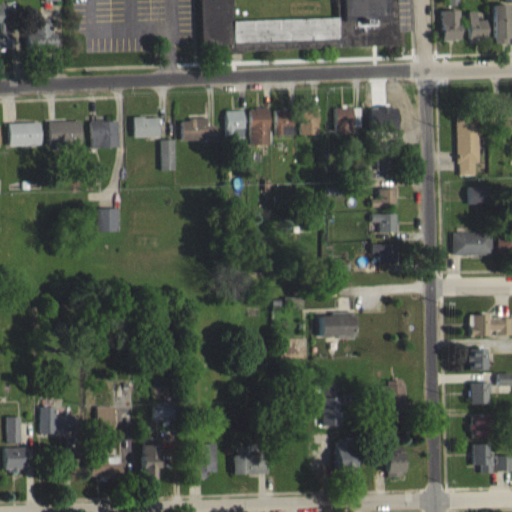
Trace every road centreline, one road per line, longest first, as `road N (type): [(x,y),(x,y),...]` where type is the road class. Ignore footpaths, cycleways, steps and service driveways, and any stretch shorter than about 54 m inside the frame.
road 1 (residential): [(0,84),(511,64)]
road 2 (residential): [(436,511),(421,0)]
road 3 (residential): [(0,511),(511,497)]
